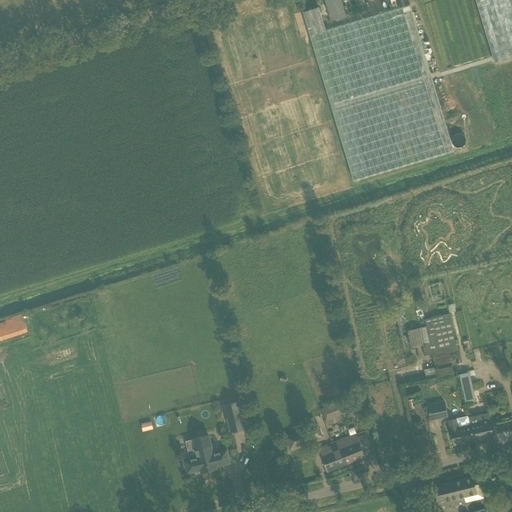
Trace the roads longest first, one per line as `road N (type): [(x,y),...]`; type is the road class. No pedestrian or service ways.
road 1 (tertiary): [(0,64),(212,0)]
road 2 (unclassified): [(258,511),(399,478)]
